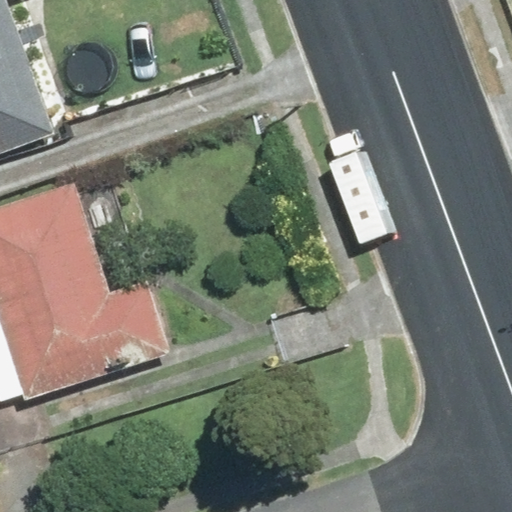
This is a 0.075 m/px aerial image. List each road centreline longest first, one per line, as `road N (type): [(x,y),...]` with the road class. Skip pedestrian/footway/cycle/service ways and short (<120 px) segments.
road 1 (secondary): [(364,0),(511,399)]
road 2 (residential): [(353,511),(511,464)]
